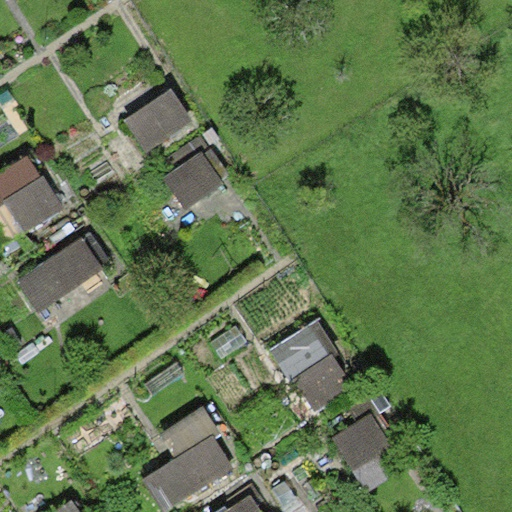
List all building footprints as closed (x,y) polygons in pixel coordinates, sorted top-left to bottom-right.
[(186,130),(168,103),(125,133),(143,160),(186,130)] [(214,190),(197,167),(165,190),(182,213),(214,190)] [(56,217),(40,192),(8,212),(24,237),(56,217)] [(96,281),(77,253),(18,291),(36,320),(96,281)] [(326,368),(292,393),(313,420),(347,395),(326,368)] [(369,424),(330,449),(348,479),(388,454),(369,424)] [(208,448),(145,489),(160,511),(170,511),(226,476),(208,448)]
